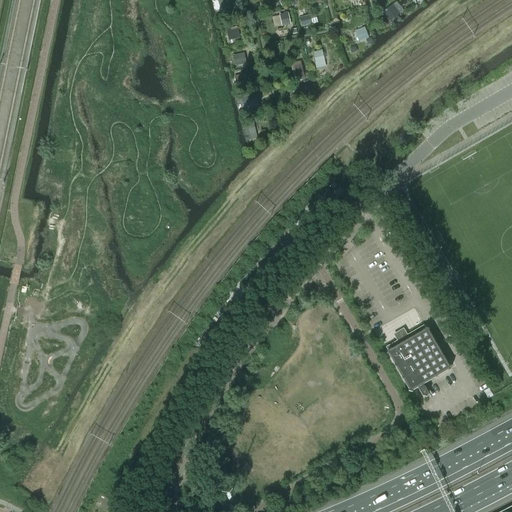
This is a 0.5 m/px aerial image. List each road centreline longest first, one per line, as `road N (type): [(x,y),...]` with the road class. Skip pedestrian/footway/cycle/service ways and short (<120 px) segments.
road 1 (unclassified): [(166,511),(171,475),(195,423),(256,331),(371,193)]
road 2 (motorway): [(511,437),(363,511)]
